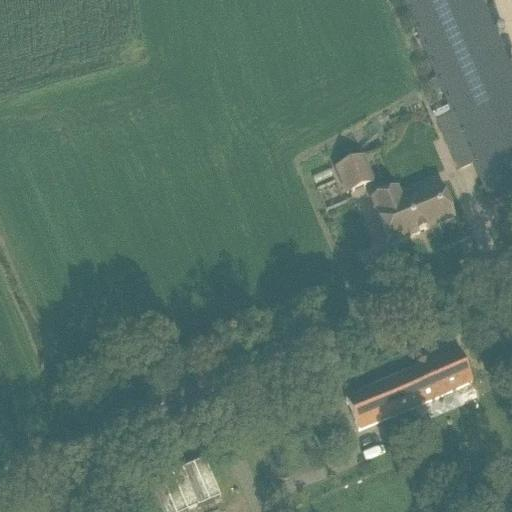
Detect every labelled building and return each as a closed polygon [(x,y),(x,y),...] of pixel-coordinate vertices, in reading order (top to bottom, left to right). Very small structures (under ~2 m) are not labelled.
[(490,208),(511,198),(511,76),(480,0),(400,0),(448,110),(433,115),(456,172),(472,167),(490,208)] [(333,173),(344,199),(374,187),(363,160),(333,173)] [(389,249),(452,223),(436,185),(420,192),(422,196),(402,204),(397,192),(370,203),(389,249)] [(362,435),(472,388),(458,356),(344,405),(362,435)] [(136,480),(146,511),(161,511),(203,497),(190,461),(136,480)]
